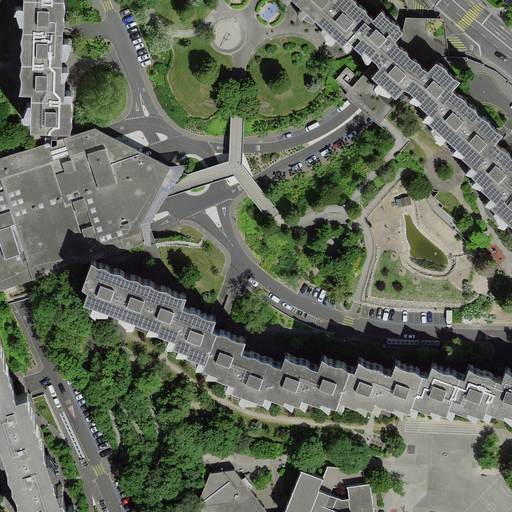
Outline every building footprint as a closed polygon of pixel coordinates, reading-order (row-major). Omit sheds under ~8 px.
[(66,7),(64,0),(24,0),(23,29),(63,30),(66,20),(64,14),(66,7)] [(296,0),(296,1),(320,22),(339,0),(296,0)] [(339,0),(320,22),(343,43),(348,38),(370,14),(368,12),(364,6),(358,3),(356,0),(339,0)] [(374,17),(370,14),(348,38),(363,52),(365,49),(377,59),(395,39),(403,30),(401,28),(398,22),(392,19),(386,14),(382,8),(374,17)] [(429,69),(437,60),(449,56),(448,44),(446,31),(445,26),(441,22),(437,18),(432,18),(421,18),(406,18),(403,30),(395,39),(399,45),(405,48),(409,53),(412,56),(419,60),(423,66),(429,69)] [(62,62),(63,30),(23,29),(21,38),(23,44),(21,51),(23,60),(62,62)] [(395,39),(377,59),(380,65),(372,74),(396,96),(404,87),(410,90),(429,69),(423,66),(419,60),(412,56),(409,53),(405,48),(399,45),(395,39)] [(380,65),(377,59),(369,68),(351,89),(346,94),(358,104),(367,115),(380,125),(383,121),(410,90),(404,87),(396,96),(372,74),(380,65)] [(62,77),(62,62),(23,60),(20,70),(22,76),(22,83),(20,90),(32,91),(32,96),(65,97),(65,77),(62,77)] [(429,69),(410,90),(422,100),(420,103),(434,116),(456,91),(452,88),(461,78),(454,75),(449,71),(445,65),(439,62),(437,60),(429,69)] [(459,93),(456,91),(434,116),(429,121),(454,142),(480,113),(474,105),(468,102),(464,96),(459,93)] [(71,97),(65,97),(32,96),(31,128),(34,128),(68,129),(71,129),(71,126),(73,120),(71,113),(74,106),(71,97)] [(488,117),(480,113),(454,142),(465,152),(463,155),(477,168),(499,144),(495,140),(503,131),(497,128),(491,123),(488,117)] [(68,129),(34,128),(34,148),(69,136),(68,132),(68,129)] [(0,158),(0,290),(2,289),(15,285),(33,280),(91,261),(92,258),(95,260),(146,243),(140,224),(153,199),(167,171),(170,166),(164,163),(154,160),(106,135),(95,129),(69,136),(34,148),(0,158)] [(502,146),(499,144),(477,168),(472,174),(484,184),(482,186),(497,200),(511,182),(511,155),(507,148),(502,146)] [(140,224),(146,243),(151,242),(155,241),(152,228),(150,222),(161,204),(171,189),(173,186),(187,175),(170,166),(167,171),(153,199),(140,224)] [(511,182),(497,200),(492,205),(511,222),(511,182)] [(414,206),(411,194),(400,197),(403,208),(414,206)] [(90,264),(82,284),(88,288),(84,299),(114,310),(128,273),(125,272),(120,268),(112,267),(105,263),(98,262),(97,261),(95,260),(92,258),(91,261),(90,264)] [(131,274),(128,273),(114,310),(144,321),(158,284),(155,282),(150,279),(143,278),(137,274),(131,274)] [(15,285),(2,289),(3,292),(7,305),(20,301),(38,295),(37,292),(33,280),(15,285)] [(160,284),(158,284),(144,321),(158,326),(158,330),(176,336),(187,305),(183,304),(187,292),(179,291),(172,289),(167,285),(160,284)] [(191,306),(187,305),(176,336),(174,343),(188,348),(187,351),(206,358),(217,327),(212,325),(216,314),(209,313),(202,311),(197,307),(191,306)] [(219,328),(217,327),(206,358),(203,365),(218,370),(217,373),(235,380),(247,349),(242,347),(246,335),(239,335),(232,332),(226,329),(219,328)] [(250,350),(247,349),(235,380),(233,386),(263,397),(265,391),(276,360),(268,355),(262,355),(255,350),(250,350)] [(281,362),(276,360),(265,391),(284,397),(285,394),(300,400),(302,393),(313,362),(305,357),(299,357),(292,354),(285,350),(281,362)] [(318,364),(313,362),(302,393),(321,400),(322,397),(337,402),(339,396),(350,365),(342,360),(335,359),(328,356),(322,352),(318,364)] [(355,367),(350,365),(339,396),(357,402),(359,399),(374,404),(376,398),(387,367),(379,362),(373,362),(365,359),(359,355),(355,367)] [(392,369),(387,367),(376,398),(394,405),(395,401),(410,407),(412,400),(423,369),(416,365),(409,364),(402,361),(396,357),(392,369)] [(9,367),(5,359),(0,360),(0,394),(14,389),(14,380),(10,374),(9,367)] [(428,371),(423,369),(412,400),(431,407),(432,404),(447,409),(449,403),(460,372),(452,367),(446,366),(438,363),(432,360),(428,371)] [(465,373),(460,372),(449,403),(468,409),(469,406),(484,411),(486,405),(497,374),(489,369),(482,368),(475,366),(469,362),(465,373)] [(502,376),(497,374),(486,405),(504,411),(506,408),(511,410),(511,368),(506,364),(502,376)] [(16,394),(14,389),(0,394),(0,431),(35,420),(34,410),(29,400),(28,391),(16,394)] [(40,428),(35,420),(0,431),(0,439),(7,462),(45,450),(44,441),(41,435),(40,428)] [(55,481),(45,450),(7,462),(8,472),(12,477),(13,485),(17,493),(55,481)] [(346,481),(365,480),(363,465),(325,468),(326,482),(337,481),(337,476),(346,476),(346,481)] [(284,511),(309,511),(319,488),(323,477),(302,468),(284,511)] [(268,511),(235,469),(211,472),(194,511),(268,511)] [(60,495),(55,481),(17,493),(18,502),(22,507),(23,511),(68,511),(63,494),(60,495)] [(375,511),(371,481),(348,484),(350,496),(351,508),(351,511),(375,511)] [(342,497),(319,488),(309,511),(335,511),(337,508),(341,509),(351,508),(350,496),(342,497)]
